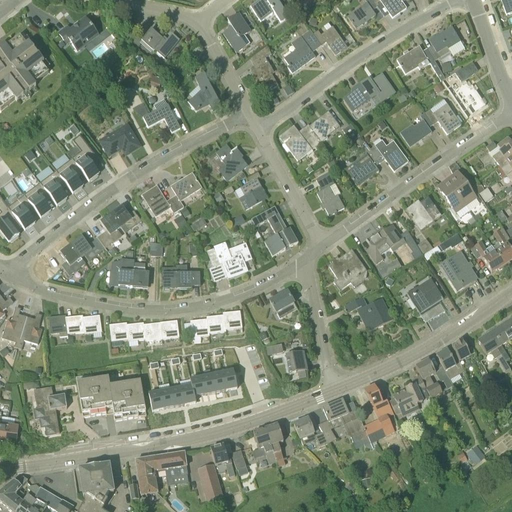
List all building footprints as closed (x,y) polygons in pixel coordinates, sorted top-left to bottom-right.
[(288,18),(275,0),(262,0),(251,8),(261,23),(274,13),(281,23),(288,18)] [(377,8),(370,0),(363,0),(364,1),(364,0),(367,5),(347,19),(356,30),(375,17),(372,12),(377,8)] [(370,0),(377,8),(382,5),(392,20),(406,10),(399,0),(370,0)] [(511,0),(504,0),(505,1),(501,2),(506,16),(511,13),(511,0)] [(304,20),(310,16),(307,12),(301,16),(304,20)] [(240,16),(228,24),(232,30),(223,36),(236,55),(250,45),(245,38),(244,36),(251,32),(240,16)] [(318,21),(311,19),(309,25),(316,27),(318,21)] [(67,29),(59,35),(67,45),(70,43),(77,53),(84,47),(83,45),(96,35),(86,20),(70,33),(67,29)] [(131,42),(141,31),(134,25),(124,36),(131,42)] [(313,35),(321,47),(326,44),(335,57),(347,49),(332,28),(320,36),(317,32),(313,35)] [(434,62),(439,59),(437,54),(447,48),(448,50),(460,43),(451,29),(429,42),(432,47),(427,50),(434,62)] [(166,42),(151,30),(141,42),(153,52),(153,51),(163,60),(179,41),(172,35),(166,42)] [(321,47),(313,35),(310,32),(291,45),(295,51),(294,52),(284,60),(289,66),(287,68),(292,75),(315,59),(312,54),(321,47)] [(27,46),(20,37),(5,48),(4,46),(3,47),(0,48),(0,110),(1,111),(15,100),(16,102),(36,87),(34,85),(49,73),(42,65),(44,64),(29,44),(27,46)] [(265,99),(272,95),(270,91),(278,87),(271,76),(274,74),(265,58),(271,55),(267,48),(250,60),(253,65),(256,71),(251,74),(263,96),(265,99)] [(434,62),(427,50),(422,53),(419,48),(397,61),(405,76),(418,69),(417,66),(427,61),(429,65),(430,65),(441,83),(445,80),(434,62)] [(162,65),(156,60),(152,64),(158,69),(162,65)] [(452,72),(450,64),(441,65),(443,74),(452,72)] [(460,81),(477,71),(472,64),(455,74),(460,81)] [(221,107),(204,75),(195,80),(201,91),(188,104),(196,113),(207,103),(213,113),(221,107)] [(395,94),(383,77),(372,84),(369,80),(351,93),(352,95),(343,101),(352,113),(376,97),(381,104),(395,94)] [(156,90),(164,87),(162,81),(154,83),(156,90)] [(437,95),(443,91),(440,85),(434,89),(437,95)] [(466,90),(463,86),(450,95),(458,106),(463,103),(472,116),(486,106),(472,86),(466,90)] [(283,90),(287,97),(293,94),(289,87),(283,90)] [(401,105),(407,101),(403,96),(397,100),(401,105)] [(106,98),(107,105),(114,104),(113,97),(106,98)] [(179,129),(166,104),(164,101),(153,106),(157,113),(143,121),(148,131),(164,122),(170,134),(172,136),(180,131),(179,129)] [(139,117),(148,111),(144,104),(135,110),(139,117)] [(425,115),(433,126),(438,123),(447,136),(461,126),(447,106),(434,116),(431,112),(425,115)] [(308,136),(316,148),(321,144),(318,140),(337,125),(328,113),(309,128),(312,133),(308,136)] [(428,130),(433,126),(425,115),(420,119),(423,123),(414,130),(412,128),(401,136),(410,149),(431,134),(428,130)] [(382,131),(386,128),(382,123),(378,126),(382,131)] [(352,143),(360,137),(351,125),(343,131),(352,143)] [(75,126),(70,130),(75,136),(80,133),(75,126)] [(316,148),(308,136),(303,140),(293,127),(282,136),(287,142),(285,143),(290,151),(292,149),(300,160),(316,148)] [(140,149),(127,128),(100,145),(109,159),(127,148),(131,154),(140,149)] [(81,153),(71,161),(80,171),(89,183),(90,182),(91,183),(97,178),(97,177),(98,176),(90,165),(97,160),(80,137),(73,142),(81,153)] [(50,138),(46,142),(50,146),(54,142),(50,138)] [(359,147),(364,143),(360,138),(355,142),(359,147)] [(499,167),(511,158),(511,143),(508,138),(497,146),(501,151),(492,158),(497,163),(497,164),(499,167)] [(372,153),(380,164),(385,161),(394,174),(408,164),(393,144),(387,148),(382,142),(370,151),(372,153)] [(489,153),(496,148),(493,144),(486,149),(489,153)] [(231,153),(226,147),(216,155),(229,171),(222,177),(227,183),(247,168),(234,151),(231,153)] [(372,153),(370,151),(367,147),(362,151),(370,161),(361,167),(359,165),(347,174),(357,188),(378,172),(375,168),(380,164),(372,153)] [(333,153),(328,150),(325,156),(330,159),(333,153)] [(511,172),(511,158),(499,167),(506,177),(511,172)] [(71,161),(55,173),(64,184),(73,195),(74,194),(75,195),(82,190),(81,189),(82,188),(73,176),(80,171),(71,161)] [(337,168),(332,161),(327,164),(332,172),(337,168)] [(26,181),(33,176),(29,172),(23,177),(26,181)] [(55,173),(39,185),(48,196),(57,208),(58,206),(59,207),(66,202),(65,201),(67,200),(58,188),(64,184),(55,173)] [(335,198),(330,188),(334,185),(328,174),(318,180),(316,181),(322,192),(317,195),(329,218),(344,210),(337,197),(335,198)] [(171,200),(179,212),(184,209),(180,203),(201,189),(192,175),(184,180),(185,181),(182,183),(181,182),(171,189),(176,197),(171,200)] [(448,182),(465,206),(475,200),(457,175),(448,182)] [(246,214),(265,203),(259,192),(262,190),(257,181),(239,191),(245,202),(241,204),(246,214)] [(456,213),(465,206),(448,182),(438,189),(456,213)] [(480,195),(485,191),(480,184),(473,189),(478,196),(480,195)] [(39,185),(23,197),(32,208),(41,220),(50,212),(41,201),(48,196),(39,185)] [(179,212),(171,200),(166,203),(157,188),(142,197),(156,218),(170,209),(174,215),(179,212)] [(493,198),(487,190),(485,191),(480,195),(486,203),(493,198)] [(217,203),(222,200),(219,194),(214,197),(217,203)] [(23,197),(8,209),(16,219),(25,232),(35,224),(26,213),(32,208),(23,197)] [(0,213),(1,214),(0,215),(0,236),(3,240),(5,239),(9,244),(10,243),(11,244),(18,239),(17,238),(19,237),(9,224),(16,219),(8,209),(0,198),(0,213)] [(440,217),(427,200),(415,209),(413,206),(406,212),(416,226),(421,222),(425,228),(440,217)] [(111,216),(121,229),(125,226),(129,231),(141,222),(134,212),(128,216),(122,208),(111,216)] [(185,219),(189,216),(185,209),(181,212),(185,219)] [(499,225),(505,221),(507,220),(501,212),(499,213),(494,217),(499,225)] [(269,220),(266,213),(251,221),(255,229),(268,222),(276,238),(264,244),(272,259),(285,252),(285,251),(289,248),(290,249),(298,245),(290,230),(285,233),(276,217),(269,220)] [(117,232),(121,229),(111,216),(100,225),(106,233),(97,240),(105,250),(109,247),(121,237),(117,232)] [(187,225),(182,216),(173,221),(179,230),(187,225)] [(238,228),(239,227),(235,220),(234,221),(231,223),(235,230),(238,228)] [(191,228),(194,234),(199,231),(195,225),(191,228)] [(390,250),(393,254),(398,250),(405,244),(403,241),(392,227),(385,232),(382,229),(377,232),(390,250)] [(510,241),(505,233),(503,230),(502,231),(499,233),(499,232),(493,236),(502,249),(495,253),(505,269),(510,265),(509,263),(511,261),(511,253),(506,244),(509,242),(510,241)] [(376,266),(383,261),(380,257),(390,250),(377,232),(372,237),(373,239),(370,242),(371,243),(369,245),(373,251),(368,255),(376,266)] [(406,244),(412,240),(407,232),(400,237),(401,239),(403,241),(404,243),(405,244),(406,244)] [(182,233),(176,236),(178,241),(184,238),(182,233)] [(440,245),(437,247),(441,254),(451,247),(452,250),(464,243),(458,234),(444,243),(440,245)] [(105,250),(97,240),(88,247),(82,239),(71,247),(81,259),(85,256),(89,262),(101,253),(105,250)] [(423,257),(433,250),(426,241),(417,247),(418,250),(423,256),(423,257)] [(505,269),(495,253),(491,247),(485,251),(480,244),(470,250),(476,259),(481,256),(492,274),(498,270),(499,272),(505,269)] [(251,260),(245,246),(246,246),(227,253),(227,251),(216,255),(217,257),(210,259),(213,269),(222,265),(228,280),(229,280),(247,273),(246,270),(245,270),(243,264),(251,260)] [(85,265),(81,259),(71,247),(60,255),(66,263),(61,267),(69,277),(85,265)] [(418,250),(413,254),(411,255),(415,261),(423,256),(418,250)] [(366,273),(351,251),(339,260),(339,262),(338,263),(335,264),(335,263),(328,268),(337,282),(333,284),(339,292),(366,273)] [(463,289),(476,281),(461,256),(462,256),(461,255),(448,264),(454,275),(448,278),(455,289),(461,285),(463,289)] [(112,285),(118,285),(117,288),(132,290),(132,289),(132,287),(133,273),(134,261),(120,260),(120,262),(112,264),(111,271),(113,271),(112,285)] [(175,269),(176,275),(176,291),(176,289),(192,288),(192,275),(187,275),(187,269),(175,269)] [(383,280),(388,277),(384,270),(379,273),(383,280)] [(133,273),(132,287),(148,288),(149,274),(133,273)] [(162,291),(176,291),(176,275),(162,275),(162,291)] [(433,319),(445,312),(439,301),(442,299),(430,280),(418,288),(421,293),(410,300),(419,314),(420,313),(425,323),(433,318),(433,319)] [(297,310),(294,305),(287,293),(269,302),(273,310),(274,309),(276,314),(277,314),(280,320),(297,310)] [(367,308),(362,299),(344,308),(348,315),(358,310),(367,326),(365,328),(368,334),(393,322),(382,300),(367,308)] [(223,315),(223,317),(225,334),(226,333),(225,331),(242,329),(240,313),(223,315)] [(18,350),(27,319),(21,317),(20,320),(13,318),(11,322),(8,321),(2,340),(15,344),(14,349),(18,350)] [(68,336),(66,319),(66,317),(48,319),(50,336),(59,335),(60,339),(68,338),(68,336)] [(85,336),(83,319),(83,317),(66,319),(68,336),(84,334),(84,336),(85,336)] [(83,319),(85,336),(101,334),(99,317),(83,319)] [(209,335),(225,334),(223,317),(206,319),(207,321),(209,338),(209,337),(209,335)] [(27,319),(18,350),(21,351),(24,342),(37,346),(42,331),(38,330),(39,326),(32,323),(33,321),(27,319)] [(192,340),(209,338),(207,321),(190,323),(192,340)] [(160,324),(162,341),(179,339),(177,322),(160,324)] [(511,328),(509,323),(498,329),(507,343),(511,339),(511,328)] [(146,343),(144,326),(143,324),(127,326),(129,343),(145,341),(145,343),(146,343)] [(146,343),(162,341),(160,324),(144,326),(146,343)] [(129,343),(127,326),(127,325),(109,327),(111,343),(128,341),(128,343),(129,343)] [(488,336),(497,350),(507,343),(498,329),(488,336)] [(262,341),(267,339),(264,333),(259,336),(262,341)] [(506,375),(511,372),(505,363),(501,357),(497,350),(488,336),(477,343),(486,356),(490,354),(495,361),(497,359),(506,375)] [(453,351),(461,368),(463,371),(474,366),(476,370),(474,371),(480,382),(488,378),(474,351),(468,354),(462,342),(461,343),(455,346),(451,348),(453,351)] [(265,348),(267,357),(283,354),(281,345),(265,348)] [(9,354),(5,349),(0,352),(0,354),(3,359),(9,354)] [(461,368),(453,351),(448,354),(447,351),(436,357),(441,366),(447,376),(461,368)] [(305,373),(307,372),(303,353),(286,356),(289,376),(298,374),(305,373)] [(510,360),(506,354),(501,357),(505,363),(506,363),(507,362),(510,360)] [(431,388),(430,386),(432,385),(431,383),(432,382),(429,378),(435,375),(428,362),(415,369),(424,386),(426,391),(431,400),(442,393),(437,385),(431,388)] [(449,379),(447,376),(441,366),(433,370),(441,384),(443,382),(449,379)] [(233,372),(222,375),(226,392),(237,390),(233,372)] [(306,379),(305,373),(298,374),(299,381),(306,379)] [(222,375),(212,377),(215,395),(226,392),(222,375)] [(212,377),(201,379),(205,397),(215,395),(212,377)] [(395,401),(390,403),(396,416),(401,413),(402,416),(417,409),(416,406),(422,403),(428,400),(424,390),(419,378),(412,382),(414,387),(406,391),(406,392),(393,398),(395,401)] [(110,388),(108,379),(77,384),(82,419),(113,414),(114,423),(146,417),(140,383),(110,388)] [(201,379),(191,381),(192,387),(194,399),(205,397),(201,379)] [(192,387),(181,389),(185,407),(196,405),(194,399),(192,387)] [(378,420),(363,428),(371,444),(376,442),(393,433),(386,418),(393,415),(388,404),(387,401),(381,404),(374,388),(364,393),(376,417),(378,420)] [(52,389),(34,391),(36,402),(38,411),(34,412),(36,421),(40,420),(41,429),(45,428),(47,437),(59,435),(58,425),(54,426),(52,412),(67,410),(65,397),(53,399),(53,394),(52,389)] [(181,389),(170,391),(174,409),(185,407),(181,389)] [(170,391),(160,394),(163,411),(174,409),(170,391)] [(160,394),(149,396),(152,414),(163,411),(160,394)] [(342,402),(323,411),(327,423),(328,423),(341,418),(351,439),(353,445),(360,442),(362,441),(365,447),(371,444),(363,428),(359,420),(351,423),(348,415),(342,402)] [(8,425),(5,443),(11,444),(11,448),(16,448),(16,445),(26,446),(20,420),(15,420),(14,426),(8,425)] [(300,440),(314,435),(308,420),(294,425),(300,440)] [(318,427),(322,434),(329,445),(337,440),(326,423),(318,427)] [(275,464),(277,469),(285,466),(278,445),(283,443),(277,426),(266,430),(275,464)] [(268,466),(275,464),(266,430),(253,435),(258,452),(263,450),(268,466)] [(319,449),(329,445),(322,434),(315,437),(319,449)] [(495,439),(492,435),(486,439),(489,443),(495,439)] [(376,442),(371,444),(374,449),(373,449),(374,451),(379,448),(376,442)] [(226,457),(223,447),(216,449),(215,448),(213,449),(212,450),(210,451),(215,467),(225,464),(228,475),(234,473),(229,456),(226,457)] [(472,462),(482,455),(477,447),(467,455),(472,462)] [(236,472),(246,468),(241,452),(231,455),(236,472)] [(170,457),(174,478),(188,476),(186,468),(184,454),(170,457)] [(467,461),(463,454),(457,457),(461,464),(467,461)] [(167,480),(174,478),(170,457),(156,459),(158,472),(166,471),(167,480)] [(154,473),(158,472),(156,459),(135,462),(141,497),(157,494),(154,473)] [(437,476),(448,470),(442,460),(431,466),(437,476)] [(114,493),(109,467),(101,468),(100,467),(87,469),(88,470),(79,471),(83,498),(86,498),(87,503),(85,504),(79,511),(101,511),(108,502),(105,500),(109,494),(114,493)] [(213,467),(199,471),(208,503),(222,499),(213,467)] [(388,473),(395,483),(401,479),(395,468),(388,473)] [(0,504),(9,511),(17,511),(22,505),(20,502),(25,496),(19,491),(28,482),(24,479),(13,483),(0,493),(0,504)] [(363,492),(373,489),(370,479),(360,482),(361,483),(357,484),(359,492),(363,491),(363,492)] [(356,489),(351,484),(346,489),(351,493),(356,489)] [(32,494),(37,487),(36,486),(30,488),(27,490),(29,492),(23,502),(24,503),(22,505),(17,511),(30,511),(38,503),(40,499),(37,497),(32,494)] [(38,503),(30,511),(44,511),(47,508),(53,511),(71,511),(74,508),(63,502),(62,502),(40,490),(37,487),(32,494),(37,497),(40,499),(38,503)] [(129,487),(131,502),(139,500),(137,487),(129,487)]
